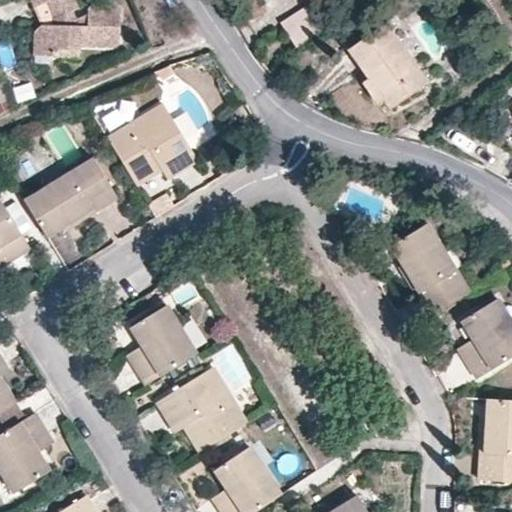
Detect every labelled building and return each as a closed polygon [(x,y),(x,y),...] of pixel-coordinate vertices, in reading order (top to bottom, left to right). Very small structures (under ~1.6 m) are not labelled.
[(91,7),(91,11),(79,17),(76,9),(82,6),(79,0),(35,0),(37,5),(48,0),(49,0),(56,14),(61,13),(59,24),(38,24),(37,57),(55,56),(63,48),(84,48),(83,44),(117,44),(123,38),(123,8),(117,3),(95,3),(91,7)] [(280,18),(294,44),(319,31),(305,5),(280,18)] [(392,108),(428,82),(387,22),(351,47),(371,76),(387,99),(392,108)] [(83,57),(84,48),(63,48),(55,56),(83,57)] [(371,76),(364,81),(381,104),(387,99),(371,76)] [(32,80),(13,85),(17,101),(36,96),(32,80)] [(212,150),(177,96),(120,131),(149,176),(175,161),(180,157),(186,165),(212,150)] [(113,148),(109,150),(125,177),(129,174),(113,148)] [(109,150),(107,150),(35,193),(57,229),(78,217),(103,201),(106,206),(132,190),(125,177),(109,150)] [(180,169),(186,165),(180,157),(175,161),(180,169)] [(0,196),(0,245),(2,245),(9,240),(17,253),(41,240),(11,190),(0,196)] [(78,217),(81,221),(106,206),(103,201),(78,217)] [(392,244),(402,261),(420,289),(416,292),(431,316),(470,291),(427,223),(392,244)] [(9,240),(2,245),(10,259),(17,253),(9,240)] [(402,261),(399,264),(416,292),(420,289),(402,261)] [(502,321),(510,317),(499,298),(491,303),(502,321)] [(511,356),(511,319),(510,317),(502,321),(491,303),(463,320),(474,341),(478,348),(463,355),(477,377),(511,356)] [(169,328),(177,323),(166,305),(158,310),(169,328)] [(196,353),(177,323),(169,328),(158,310),(130,327),(142,345),(146,352),(132,360),(147,384),(196,353)] [(478,348),(474,341),(460,350),(463,355),(478,348)] [(146,352),(142,345),(128,353),(132,360),(146,352)] [(179,416),(182,421),(201,451),(248,422),(212,366),(157,400),(170,421),(179,416)] [(26,395),(0,410),(0,464),(5,474),(41,453),(30,435),(26,427),(41,418),(26,395)] [(511,398),(488,397),(488,419),(486,451),(480,451),(479,476),(511,478),(511,398)] [(182,421),(179,416),(170,421),(173,426),(182,421)] [(46,425),(41,418),(26,427),(30,435),(46,425)] [(251,443),(245,447),(257,466),(263,462),(251,443)] [(263,462),(257,466),(245,447),(215,466),(226,482),(230,491),(216,499),(224,511),(247,511),(281,491),(263,462)] [(92,504),(76,478),(20,511),(85,511),(84,509),(92,504)] [(212,491),(216,499),(230,491),(226,482),(212,491)] [(371,511),(360,493),(328,511),(371,511)] [(195,511),(196,511),(219,511),(209,499),(195,511)]
